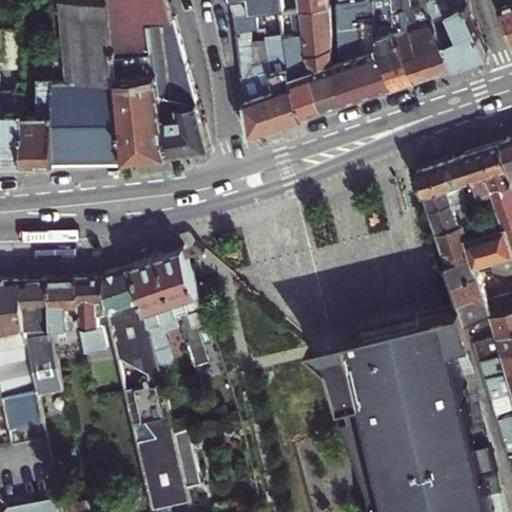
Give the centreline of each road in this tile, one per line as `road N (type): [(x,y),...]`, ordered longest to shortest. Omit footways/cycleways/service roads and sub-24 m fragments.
road 1 (secondary): [(219,206),(511,96)]
road 2 (secondary): [(510,81),(241,169)]
road 3 (secondary): [(241,169),(134,192),(0,205)]
road 4 (secondary): [(0,227),(109,226),(219,206)]
road 5 (residential): [(241,169),(198,0)]
